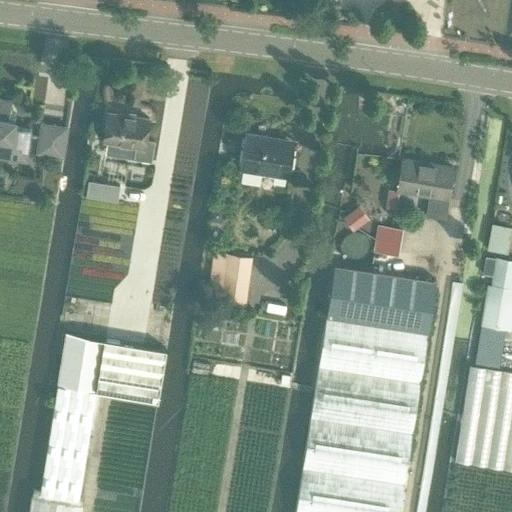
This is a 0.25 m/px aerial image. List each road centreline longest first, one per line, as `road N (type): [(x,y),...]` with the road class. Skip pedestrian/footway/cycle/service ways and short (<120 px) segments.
road 1 (tertiary): [(0,6),(511,81)]
road 2 (unknown): [(481,76),(416,511)]
